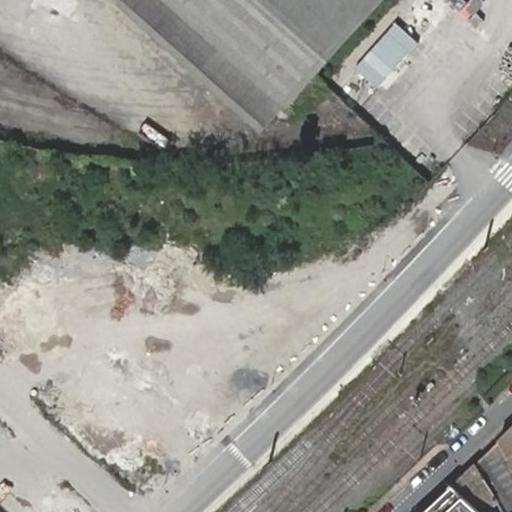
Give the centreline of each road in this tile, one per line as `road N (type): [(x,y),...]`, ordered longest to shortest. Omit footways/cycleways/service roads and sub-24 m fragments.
road 1 (unclassified): [(180,511),(511,178)]
road 2 (residential): [(395,511),(511,397)]
road 3 (track): [(119,511),(0,404)]
